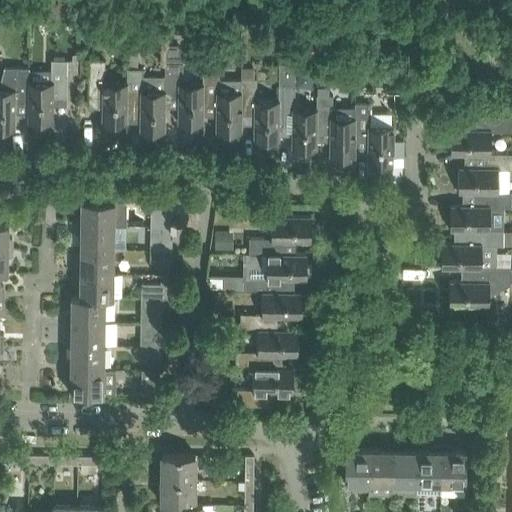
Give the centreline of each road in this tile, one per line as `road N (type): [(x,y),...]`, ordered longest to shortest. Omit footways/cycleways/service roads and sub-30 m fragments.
road 1 (residential): [(177,425),(210,174)]
road 2 (residential): [(0,169),(92,155),(210,174)]
road 3 (residential): [(177,425),(0,421)]
road 4 (residential): [(387,324),(319,419),(286,444)]
road 5 (residential): [(210,174),(343,194),(359,204)]
road 6 (residential): [(511,354),(387,324)]
road 7 (residential): [(387,324),(359,204)]
